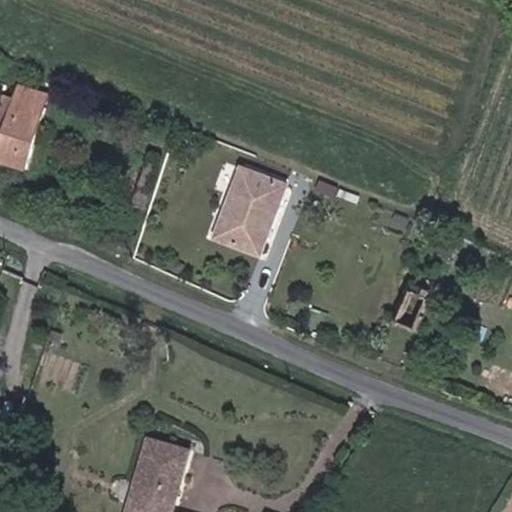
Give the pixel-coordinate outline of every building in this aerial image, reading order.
[(55,123),(59,109),(28,100),(24,114),(55,123)] [(0,159),(0,168),(7,171),(24,114),(14,110),(0,159)] [(7,171),(38,181),(55,123),(24,114),(7,171)] [(147,169),(137,203),(151,207),(160,172),(147,169)] [(230,258),(270,275),(300,208),(259,191),(230,258)] [(406,344),(434,357),(455,302),(429,291),(406,344)] [(197,511),(198,510),(203,487),(158,477),(155,492),(150,511),(197,511)]
